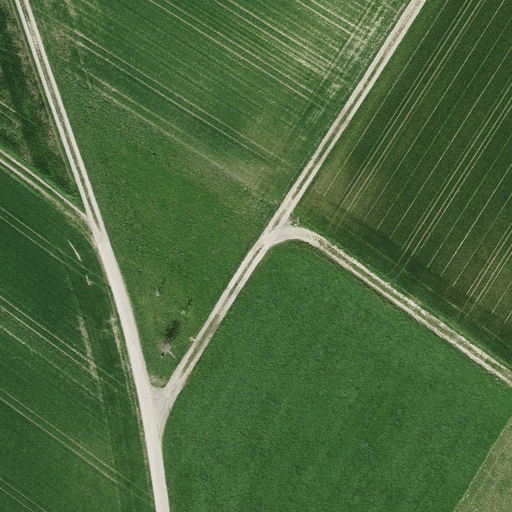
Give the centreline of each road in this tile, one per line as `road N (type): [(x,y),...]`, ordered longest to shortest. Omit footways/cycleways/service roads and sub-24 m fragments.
road 1 (track): [(149,423),(417,0)]
road 2 (track): [(270,231),(316,240),(511,378)]
road 3 (track): [(162,511),(137,363),(104,245)]
road 4 (track): [(104,245),(21,0)]
road 5 (track): [(104,245),(0,155)]
